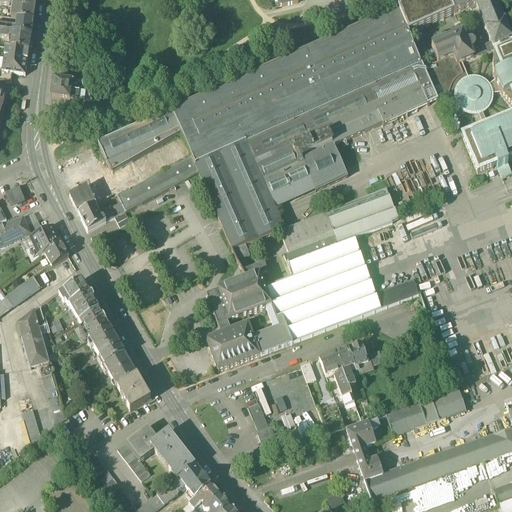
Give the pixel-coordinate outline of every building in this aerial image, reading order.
[(36,4),(14,0),(13,6),(11,20),(18,21),(33,23),(36,4)] [(268,0),(274,4),(274,5),(276,4),(278,5),(278,7),(278,8),(280,7),(282,8),(298,5),(299,3),(301,3),(301,2),(300,2),(300,0),(268,0)] [(408,37),(454,16),(447,0),(422,0),(421,1),(397,11),(408,37)] [(447,0),(454,16),(454,17),(476,8),(491,46),(493,51),(494,52),(495,52),(511,45),(511,44),(493,0),(447,0)] [(198,176),(232,252),(246,247),(279,234),(284,232),(274,209),(314,191),(315,194),(347,179),(333,149),(383,126),(383,127),(437,103),(436,100),(423,71),(413,47),(412,47),(408,37),(397,11),(97,146),(106,165),(106,166),(107,166),(112,175),(121,170),(181,137),(191,159),(199,176),(198,176)] [(31,38),(33,23),(18,21),(16,31),(14,31),(15,29),(14,28),(0,26),(0,33),(13,36),(31,38)] [(9,40),(12,41),(13,36),(0,33),(0,41),(9,42),(9,40)] [(473,60),(470,54),(469,53),(468,50),(466,44),(462,35),(431,48),(438,64),(453,58),(457,67),(462,65),(473,60)] [(31,38),(13,36),(12,41),(11,50),(29,53),(31,38)] [(468,50),(469,53),(473,51),(474,50),(475,49),(475,47),(475,45),(473,43),(470,42),(466,44),(468,50)] [(511,45),(495,52),(496,55),(493,57),(492,69),(494,82),(500,95),(507,105),(511,109),(511,48),(511,49),(511,45)] [(491,46),(470,54),(473,60),(493,51),(491,46)] [(25,77),(29,53),(11,50),(6,50),(4,60),(3,71),(2,73),(2,74),(13,75),(25,77)] [(487,88),(494,82),(492,69),(493,57),(496,55),(495,52),(494,52),(493,51),(473,60),(462,65),(469,82),(476,81),(483,84),(487,88)] [(446,102),(456,101),(457,93),(459,88),(464,83),(469,82),(462,65),(457,67),(453,58),(438,64),(423,71),(436,100),(444,97),(446,102)] [(0,83),(4,85),(11,85),(13,75),(2,74),(2,73),(0,73),(0,83)] [(51,99),(70,102),(72,83),(53,81),(51,99)] [(471,115),(478,115),(482,113),(487,108),(490,102),(490,96),(489,92),(487,88),(483,84),(476,81),(469,82),(464,83),(459,88),(457,93),(456,101),(459,107),(464,112),(471,115)] [(494,82),(487,88),(489,92),(490,96),(500,95),(494,82)] [(81,84),(72,83),(70,102),(87,104),(93,105),(81,84)] [(489,129),(511,119),(511,109),(507,105),(500,95),(490,96),(490,102),(487,108),(482,113),(489,129)] [(462,140),(484,131),(478,115),(471,115),(464,112),(459,107),(456,101),(446,102),(454,120),(453,121),(457,132),(459,131),(462,140)] [(83,117),(92,121),(100,117),(93,105),(87,104),(87,105),(83,117)] [(489,129),(482,113),(478,115),(484,131),(489,129)] [(497,170),(507,166),(507,165),(506,163),(510,162),(510,163),(511,162),(511,119),(489,129),(484,131),(462,140),(477,177),(493,170),(492,169),(496,167),(497,170)] [(361,147),(340,156),(346,168),(367,158),(361,147)] [(155,179),(133,190),(142,206),(198,176),(199,176),(191,159),(155,179)] [(501,179),(497,170),(501,181),(511,177),(507,165),(507,166),(511,175),(501,179)] [(511,175),(507,166),(497,170),(501,179),(511,175)] [(452,179),(441,182),(444,195),(455,192),(452,179)] [(5,195),(10,210),(25,204),(19,189),(5,195)] [(125,215),(142,206),(133,190),(117,198),(121,206),(125,215)] [(260,294),(266,292),(280,329),(263,336),(262,334),(258,336),(258,338),(252,340),(247,327),(231,333),(221,337),(206,342),(218,374),(381,313),(375,297),(354,240),(392,227),(391,225),(398,222),(386,192),(326,215),(335,238),(288,256),(283,258),(292,280),(266,290),(261,277),(261,276),(247,282),(219,292),(206,297),(217,328),(227,324),(252,315),(266,309),(260,294)] [(3,201),(0,202),(0,225),(21,216),(17,207),(19,206),(14,195),(3,199),(3,201)] [(104,215),(103,221),(105,225),(125,215),(121,206),(104,215)] [(79,218),(80,221),(97,213),(95,210),(79,218)] [(106,226),(105,225),(103,221),(100,220),(97,213),(80,221),(87,235),(106,226)] [(115,221),(117,226),(128,220),(125,215),(115,221)] [(279,234),(288,256),(335,238),(326,215),(284,232),(279,234)] [(403,225),(412,251),(439,242),(429,215),(403,225)] [(23,221),(27,229),(37,224),(34,216),(23,221)] [(128,220),(117,226),(120,231),(130,225),(128,220)] [(0,229),(0,241),(27,229),(23,221),(3,230),(2,228),(0,229)] [(40,229),(37,224),(27,229),(29,234),(40,229)] [(0,241),(0,251),(30,237),(29,234),(27,229),(0,241)] [(30,240),(34,249),(39,260),(41,259),(59,245),(52,229),(30,240)] [(101,235),(91,240),(93,245),(104,239),(101,235)] [(34,249),(30,240),(21,244),(26,253),(34,249)] [(68,259),(59,245),(41,259),(43,262),(46,260),(51,269),(68,259)] [(250,258),(246,247),(232,252),(231,253),(235,262),(236,263),(250,258)] [(32,266),(39,260),(34,249),(26,253),(32,266)] [(242,274),(247,282),(261,276),(261,277),(269,274),(265,265),(242,274)] [(45,288),(53,280),(50,276),(46,280),(42,275),(37,279),(45,288)] [(31,281),(6,300),(5,301),(12,310),(38,291),(31,281)] [(68,308),(69,307),(89,296),(82,283),(59,297),(64,305),(65,304),(68,308)] [(413,283),(375,297),(381,313),(419,298),(413,283)] [(0,292),(0,320),(13,311),(12,310),(5,301),(6,300),(0,292)] [(69,307),(79,325),(99,313),(89,296),(69,307)] [(135,310),(139,321),(130,324),(133,333),(161,323),(154,303),(135,310)] [(18,327),(22,342),(40,337),(38,330),(45,328),(40,310),(18,327)] [(79,325),(89,342),(109,331),(99,313),(79,325)] [(58,322),(52,324),(54,328),(57,334),(57,335),(63,333),(58,322)] [(221,337),(231,333),(227,324),(217,328),(218,330),(220,335),(221,337)] [(40,337),(41,338),(50,336),(47,328),(45,328),(38,330),(40,337)] [(220,335),(218,330),(204,335),(206,341),(220,335)] [(100,361),(111,380),(121,374),(122,376),(132,370),(130,371),(128,366),(129,366),(109,331),(89,342),(100,361)] [(30,372),(39,369),(48,367),(41,338),(40,337),(22,342),(30,372)] [(354,369),(356,374),(359,373),(359,372),(358,369),(368,365),(361,347),(347,352),(354,369)] [(335,357),(342,373),(349,371),(354,369),(347,352),(335,357)] [(367,358),(371,370),(383,366),(379,354),(367,358)] [(326,379),(336,376),(342,373),(335,357),(319,362),(326,379)] [(360,372),(362,377),(371,374),(368,365),(358,369),(359,372),(360,372)] [(49,367),(48,367),(39,369),(56,429),(65,422),(49,367)] [(301,370),(307,386),(316,383),(312,372),(310,372),(308,367),(301,370)] [(137,379),(132,370),(122,376),(121,374),(111,380),(117,390),(137,379)] [(355,387),(349,371),(342,373),(348,390),(354,388),(355,387)] [(348,390),(342,373),(336,376),(337,378),(334,379),(342,400),(351,397),(348,390)] [(151,402),(137,379),(117,390),(116,390),(130,414),(151,402)] [(351,397),(353,405),(359,402),(354,388),(348,390),(351,397)] [(445,421),(464,414),(459,394),(385,420),(393,440),(445,422),(445,421)] [(354,405),(353,405),(351,397),(342,400),(345,409),(354,405)] [(283,400),(276,402),(282,416),(289,413),(283,400)] [(329,411),(337,408),(334,400),(326,403),(329,411)] [(257,436),(260,445),(274,439),(270,430),(268,431),(258,407),(248,412),(258,435),(257,436)] [(322,427),(326,438),(346,432),(337,408),(329,411),(318,415),(322,427)] [(23,417),(32,449),(40,441),(33,414),(23,417)] [(375,423),(368,426),(370,433),(378,430),(375,423)] [(375,446),(370,433),(368,426),(346,433),(353,454),(364,451),(364,450),(375,446)] [(316,442),(326,439),(322,427),(312,430),(316,442)] [(154,454),(177,483),(195,469),(168,434),(157,442),(147,429),(126,446),(140,464),(154,454)] [(483,465),(511,454),(511,431),(403,470),(411,490),(483,465)] [(274,439),(260,445),(263,452),(281,445),(278,438),(274,439)] [(281,445),(263,452),(267,460),(285,453),(281,445)] [(117,453),(120,457),(129,450),(126,446),(117,453)] [(120,457),(124,462),(133,455),(129,450),(120,457)] [(364,451),(353,454),(357,463),(367,460),(364,451)] [(124,462),(127,466),(136,459),(133,455),(124,462)] [(127,466),(131,471),(140,464),(136,459),(127,466)] [(357,463),(364,484),(382,477),(376,462),(374,462),(369,464),(367,460),(357,463)] [(90,469),(93,474),(102,467),(99,462),(90,469)] [(131,471),(134,476),(143,468),(140,464),(131,471)] [(93,474),(97,478),(106,471),(102,467),(93,474)] [(134,476),(138,480),(147,473),(143,468),(134,476)] [(184,489),(189,494),(206,482),(195,469),(177,483),(157,498),(164,507),(176,498),(175,496),(184,489)] [(371,504),(411,490),(403,470),(382,477),(364,484),(371,504)] [(97,478),(100,483),(109,476),(106,471),(97,478)] [(138,480),(141,485),(150,478),(147,473),(138,480)] [(100,483),(104,488),(113,480),(109,476),(100,483)] [(104,488),(107,492),(116,485),(113,480),(104,488)] [(210,488),(206,482),(189,494),(195,502),(210,488)] [(107,492),(111,497),(120,489),(116,485),(107,492)] [(511,487),(493,494),(498,509),(511,504),(511,487)] [(193,511),(204,511),(220,498),(210,488),(195,502),(189,507),(193,511)] [(111,497),(114,501),(124,494),(120,489),(111,497)] [(114,501),(118,506),(127,499),(124,494),(114,501)] [(326,503),(333,511),(334,511),(344,505),(336,495),(326,503)] [(157,498),(138,511),(157,511),(164,507),(157,498)] [(225,511),(229,509),(220,498),(204,511),(225,511)] [(118,506),(121,510),(131,503),(127,499),(118,506)] [(121,510),(122,511),(128,511),(134,508),(131,503),(121,510)]
